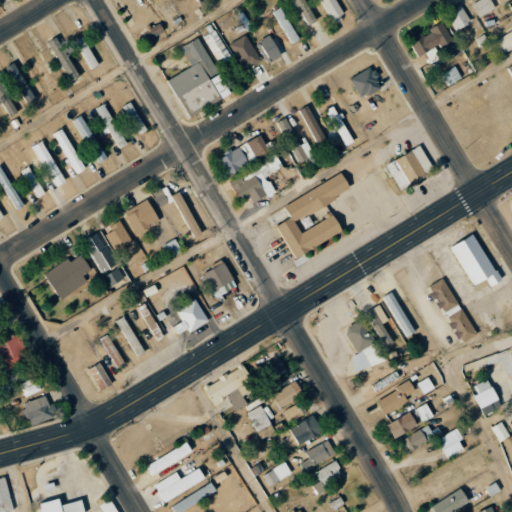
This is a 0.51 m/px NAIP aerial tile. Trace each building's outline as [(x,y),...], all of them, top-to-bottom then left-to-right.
[(315,20),(304,0),(292,0),(306,24),(315,20)] [(319,0),(333,23),(345,16),(335,0),(319,0)] [(494,10),(490,0),(479,0),(472,3),(477,17),(494,10)] [(446,14),(457,31),(471,21),(460,4),(446,14)] [(299,38),(279,7),(271,12),(291,43),(299,38)] [(425,53),(429,61),(456,47),(443,21),(408,39),(418,57),(425,53)] [(164,32),(159,22),(142,29),(147,39),(164,32)] [(215,30),(206,34),(216,57),(226,53),(215,30)] [(511,30),(494,42),(501,54),(511,47),(511,30)] [(230,42),(241,69),(259,61),(248,34),(230,42)] [(267,63),(281,55),(269,35),(256,42),(267,63)] [(78,77),(58,36),(49,40),(69,82),(78,77)] [(98,65),(83,36),(75,40),(90,69),(98,65)] [(228,93),(200,36),(180,46),(190,67),(168,78),(186,114),(228,93)] [(37,77),(42,84),(52,78),(37,55),(21,65),(31,81),(37,77)] [(36,99),(13,62),(4,67),(27,104),(36,99)] [(461,78),(455,66),(441,74),(447,86),(461,78)] [(350,76),(357,97),(381,89),(373,68),(350,76)] [(17,112),(4,88),(10,84),(2,69),(0,70),(0,100),(9,116),(17,112)] [(138,134),(146,129),(131,101),(122,106),(138,134)] [(127,143),(103,103),(95,108),(107,128),(119,148),(127,143)] [(343,140),(349,136),(342,125),(346,122),(334,105),(324,111),(343,140)] [(98,163),(107,158),(81,115),(72,120),(98,163)] [(299,144),(285,117),(275,123),(298,164),(314,156),(306,141),(299,144)] [(86,168),(60,128),(52,134),(77,174),(86,168)] [(217,157),(226,174),(269,152),(260,135),(217,157)] [(56,186),(65,180),(41,140),(31,146),(56,186)] [(386,164),(400,189),(426,175),(425,173),(433,169),(420,145),(386,164)] [(229,180),(240,201),(249,196),(253,203),(275,191),(266,176),(283,166),(276,154),(229,180)] [(0,183),(16,210),(24,205),(0,165),(0,183)] [(44,194),(29,165),(21,169),(36,198),(44,194)] [(333,215),(300,232),(293,220),(351,190),(342,174),(283,204),(290,218),(276,225),(293,258),(313,248),(313,247),(342,232),(333,215)] [(170,195),(166,185),(152,191),(159,206),(175,200),(181,214),(188,211),(179,191),(170,195)] [(124,211),(135,233),(159,221),(147,199),(124,211)] [(201,234),(196,221),(188,224),(192,237),(201,234)] [(104,231),(116,252),(133,243),(121,222),(104,231)] [(115,266),(99,232),(83,239),(99,273),(115,266)] [(474,285),(486,278),(490,286),(501,280),(473,233),(451,246),(474,285)] [(161,245),(168,258),(182,251),(175,238),(161,245)] [(91,269),(80,254),(70,261),(67,257),(43,275),(57,294),(91,269)] [(236,286),(223,261),(200,273),(214,298),(236,286)] [(104,274),(108,285),(123,280),(119,269),(104,274)] [(476,335),(443,278),(428,286),(461,343),(476,335)] [(413,333),(394,291),(384,295),(403,337),(413,333)] [(189,332),(208,321),(196,299),(176,310),(182,321),(173,326),(178,334),(187,329),(189,332)] [(138,306),(154,341),(162,338),(146,303),(138,306)] [(387,320),(380,305),(367,310),(382,347),(392,343),(383,322),(387,320)] [(136,357),(145,352),(124,316),(116,320),(136,357)] [(384,358),(361,319),(343,329),(357,353),(348,358),(358,374),(384,358)] [(0,340),(0,372),(30,360),(19,333),(0,340)] [(102,337),(115,370),(123,366),(110,334),(102,337)] [(265,367),(270,379),(287,372),(281,359),(265,367)] [(87,369),(100,391),(112,384),(99,362),(87,369)] [(218,413),(231,406),(234,410),(247,403),(242,396),(251,391),(246,382),(251,380),(243,365),(203,386),(218,413)] [(25,397),(41,389),(36,377),(19,384),(25,397)] [(423,394),(434,388),(428,377),(417,382),(423,394)] [(471,387),(481,408),(498,400),(488,379),(471,387)] [(280,408),(303,393),(294,380),(271,395),(280,408)] [(408,402),(405,396),(415,391),(411,382),(375,398),(382,413),(408,402)] [(26,418),(28,417),(31,425),(54,417),(45,395),(20,404),(26,418)] [(307,412),(300,401),(282,411),(289,423),(307,412)] [(247,414),(256,430),(275,420),(266,403),(247,414)] [(433,416),(425,403),(415,409),(422,422),(433,416)] [(394,438),(417,425),(410,412),(386,424),(394,438)] [(322,434),(313,416),(290,427),(298,445),(322,434)] [(499,442),(509,436),(500,421),(490,427),(499,442)] [(434,437),(427,425),(400,440),(407,452),(434,437)] [(458,440),(462,438),(456,428),(436,439),(447,459),(464,450),(458,440)] [(305,452),(309,458),(299,464),(304,471),(334,453),(326,439),(305,452)] [(146,466),(152,475),(192,451),(186,441),(146,466)] [(317,494),(326,490),(323,484),(342,473),(335,460),(315,471),(320,481),(312,485),(317,494)] [(263,474),(269,486),(292,473),(285,461),(263,474)] [(177,473),(155,483),(163,500),(205,480),(200,468),(179,477),(177,473)] [(0,478),(0,511),(8,511),(14,511),(5,477),(0,478)] [(170,504),(173,511),(176,511),(216,492),(212,484),(170,504)] [(433,511),(451,511),(469,501),(460,488),(430,507),(433,511)] [(41,503),(43,511),(84,511),(81,500),(60,505),(59,499),(41,503)] [(103,511),(117,511),(109,499),(99,505),(103,511)]
